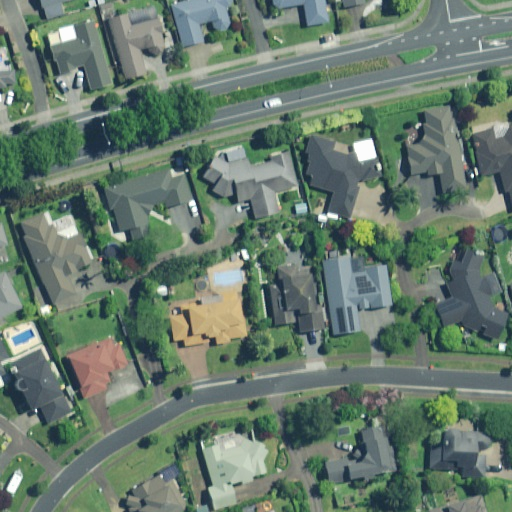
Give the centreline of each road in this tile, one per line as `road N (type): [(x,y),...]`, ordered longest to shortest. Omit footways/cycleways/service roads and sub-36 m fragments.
road 1 (residential): [(511,382),(333,376),(195,396),(86,459),(42,511)]
road 2 (secondary): [(456,61),(205,117),(0,178)]
road 3 (secondary): [(0,151),(452,37)]
road 4 (unknown): [(165,411),(131,307),(132,283),(224,239)]
road 5 (unknown): [(421,377),(405,275),(408,235),(433,213),(472,211)]
road 6 (unknown): [(10,0),(51,136)]
